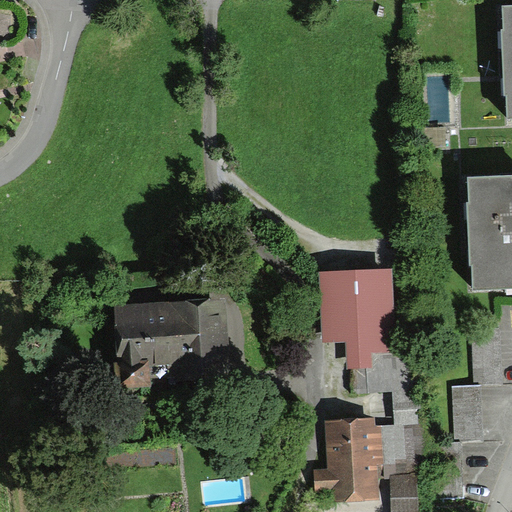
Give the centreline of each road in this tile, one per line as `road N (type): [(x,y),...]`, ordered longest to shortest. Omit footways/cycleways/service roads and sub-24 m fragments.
road 1 (track): [(208,0),(213,148),(220,173),(308,244),(316,390)]
road 2 (residential): [(72,0),(37,138),(0,166)]
